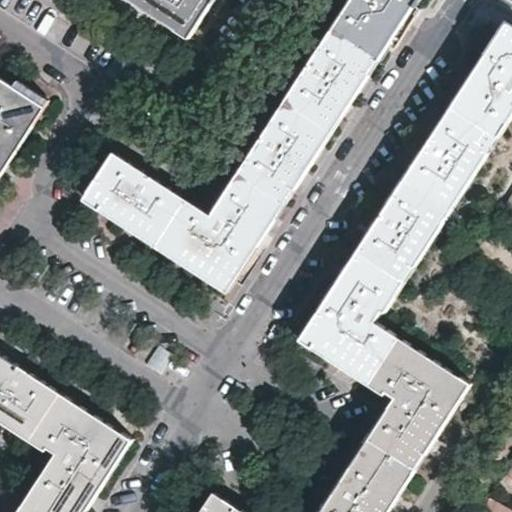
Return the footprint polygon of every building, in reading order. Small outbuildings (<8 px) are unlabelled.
[(389,35),(411,0),(349,0),(212,213),(115,150),(86,194),(156,239),(227,284),(259,235),(330,126),(389,35)] [(144,0),(191,31),(211,0),(144,0)] [(511,22),(508,20),(477,69),(406,178),(336,285),(304,335),(337,357),(397,396),(321,511),(248,511),(229,499),(216,491),(202,511),(384,511),(470,380),(377,320),(511,111),(511,22)] [(0,169),(44,102),(15,83),(0,73),(0,169)] [(511,188),(503,202),(511,207),(511,188)] [(81,511),(115,460),(130,437),(62,393),(0,352),(0,415),(57,452),(18,511),(81,511)] [(511,511),(511,509),(491,497),(482,511),(511,511)]
